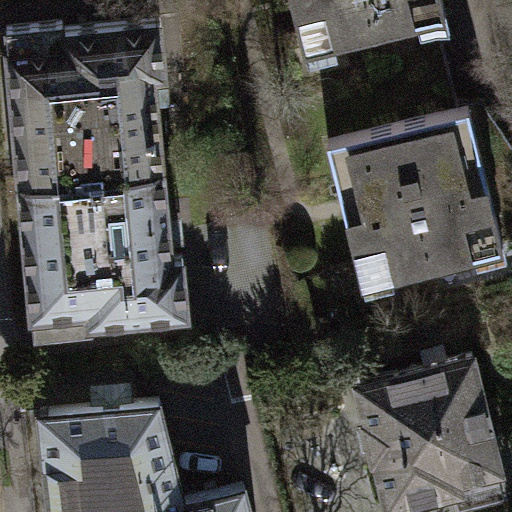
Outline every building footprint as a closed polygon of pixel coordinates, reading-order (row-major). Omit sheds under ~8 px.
[(290,0),(302,45),(440,10),(437,0),(290,0)] [(160,22),(8,37),(22,176),(173,161),(160,22)] [(461,104),(325,137),(359,277),(496,244),(461,104)] [(173,161),(22,176),(37,331),(189,316),(173,161)] [(467,351),(353,377),(382,500),(457,483),(460,496),(499,487),(467,351)] [(165,402),(39,410),(49,511),(255,511),(250,476),(190,487),(165,402)]
